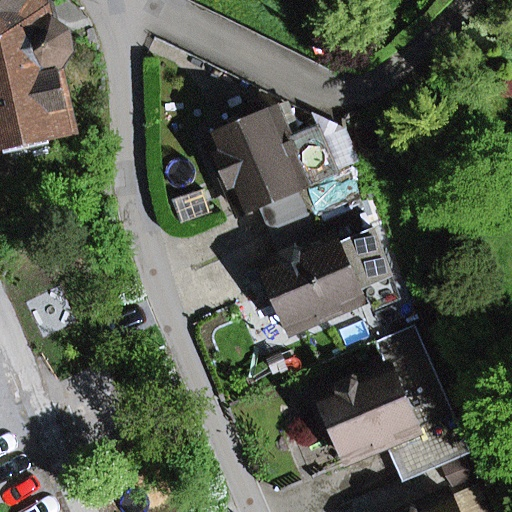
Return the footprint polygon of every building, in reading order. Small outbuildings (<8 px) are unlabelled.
[(30,30),(22,0),(0,0),(0,141),(68,126),(55,64),(60,63),(69,50),(66,35),(53,26),(47,27),(30,30)] [(22,0),(30,30),(47,27),(43,11),(25,0),(22,0)] [(247,125),(211,140),(241,213),(299,189),(309,215),(358,194),(347,167),(334,173),(317,131),(289,142),(277,112),(263,118),(258,107),(242,113),(247,125)] [(347,167),(357,163),(347,131),(318,117),(317,131),(334,173),(347,167)] [(377,230),(373,231),(358,194),(309,215),(322,242),(280,255),(278,261),(265,267),(292,331),(396,286),(377,230)] [(389,445),(454,417),(415,327),(377,343),(387,368),(359,381),(352,378),(321,397),(327,410),(332,423),(348,461),(389,445)] [(322,427),(332,423),(327,410),(316,414),(322,427)] [(389,445),(404,480),(469,453),(454,417),(389,445)] [(457,511),(450,495),(419,509),(412,506),(399,511),(457,511)]
